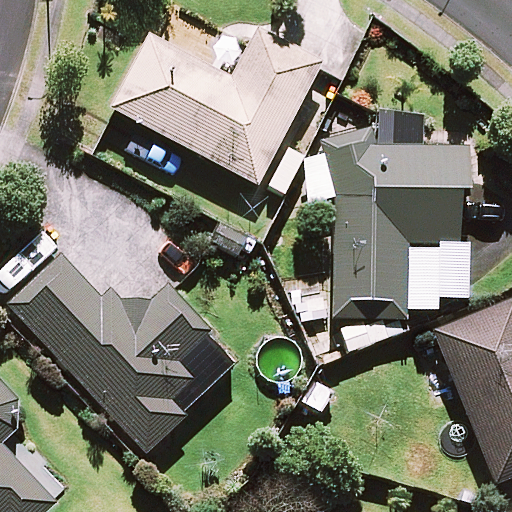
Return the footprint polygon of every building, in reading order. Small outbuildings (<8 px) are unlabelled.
[(240,77),(158,34),(115,115),(260,191),(323,70),(261,37),(240,77)] [(335,324),(410,326),(410,316),(438,316),(438,304),(469,305),(470,250),(463,250),(464,201),(471,202),(473,156),(424,155),(425,120),(380,119),(379,134),(326,151),(326,161),(309,165),(309,199),(339,193),(335,324)] [(128,332),(62,260),(10,308),(149,459),(186,424),(171,408),(196,385),(180,367),(209,340),(168,295),(128,332)] [(511,308),(437,338),(497,490),(511,483),(511,308)] [(0,511),(56,511),(52,506),(65,495),(36,460),(31,465),(23,455),(15,462),(3,448),(27,428),(0,395),(0,511)]
